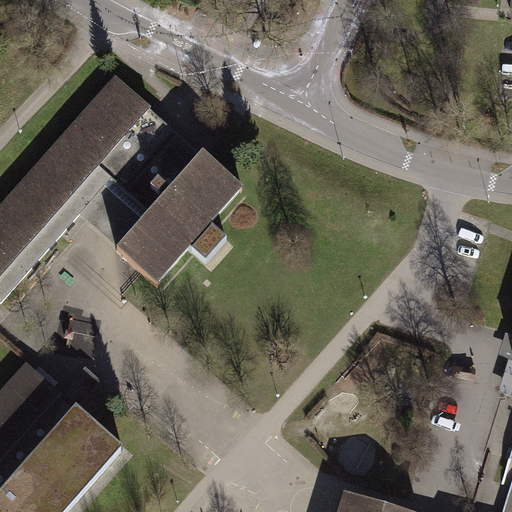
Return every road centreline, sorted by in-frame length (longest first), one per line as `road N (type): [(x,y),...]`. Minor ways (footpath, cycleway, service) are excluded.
road 1 (residential): [(83,0),(300,110)]
road 2 (residential): [(300,110),(377,148),(511,185)]
road 3 (residential): [(353,0),(300,110)]
